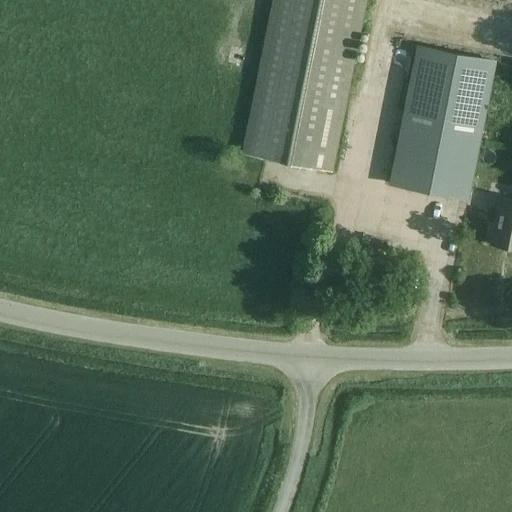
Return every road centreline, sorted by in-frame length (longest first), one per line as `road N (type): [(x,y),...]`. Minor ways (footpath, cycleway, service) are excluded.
road 1 (tertiary): [(316,360),(170,343),(0,310)]
road 2 (track): [(340,206),(379,0)]
road 3 (tertiary): [(316,360),(511,355)]
road 4 (unclassified): [(277,511),(316,360)]
